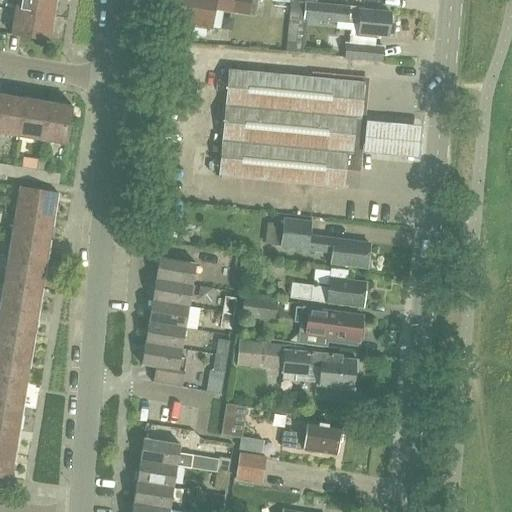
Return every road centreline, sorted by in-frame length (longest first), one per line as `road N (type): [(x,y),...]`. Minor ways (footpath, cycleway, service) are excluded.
road 1 (tertiary): [(405,511),(452,0)]
road 2 (residential): [(83,511),(111,87)]
